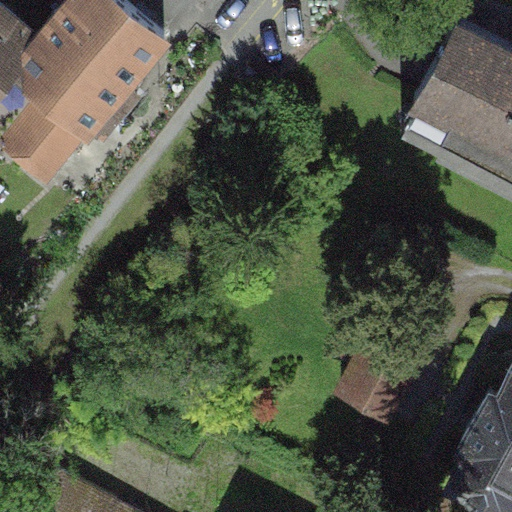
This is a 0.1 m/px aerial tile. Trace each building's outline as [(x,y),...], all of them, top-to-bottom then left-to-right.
[(0,0),(0,83),(41,32),(0,0)] [(92,148),(177,43),(123,0),(75,0),(9,82),(92,148)] [(511,42),(457,14),(414,94),(452,114),(440,136),(511,173),(511,42)] [(387,410),(424,345),(380,320),(343,385),(387,410)] [(511,351),(499,378),(491,374),(458,437),(462,440),(442,481),(499,510),(502,504),(511,509),(511,351)] [(144,511),(58,467),(34,511),(144,511)]
